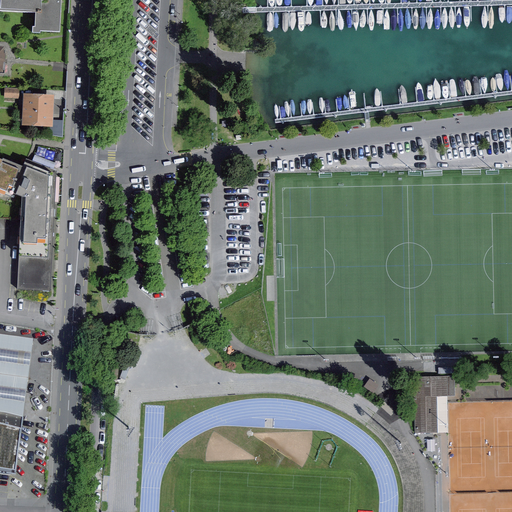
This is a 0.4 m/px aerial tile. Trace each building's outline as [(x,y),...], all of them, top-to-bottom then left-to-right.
[(65,0),(0,0),(0,12),(38,14),(37,34),(63,35),(65,0)] [(19,89),(5,88),(5,97),(18,98),(19,89)] [(51,98),(26,97),(25,122),(50,123),(51,98)] [(13,192),(23,167),(3,158),(2,160),(0,158),(0,192),(11,197),(13,192)] [(52,173),(25,162),(23,167),(13,192),(22,196),(17,289),(47,290),(52,173)] [(33,342),(0,337),(0,417),(23,421),(33,342)] [(442,368),(442,376),(455,376),(454,368),(442,368)] [(454,386),(454,376),(415,377),(416,432),(432,432),(431,396),(447,395),(447,387),(454,386)] [(23,421),(0,417),(0,432),(21,435),(23,421)] [(0,474),(15,477),(21,435),(0,432),(0,474)]
